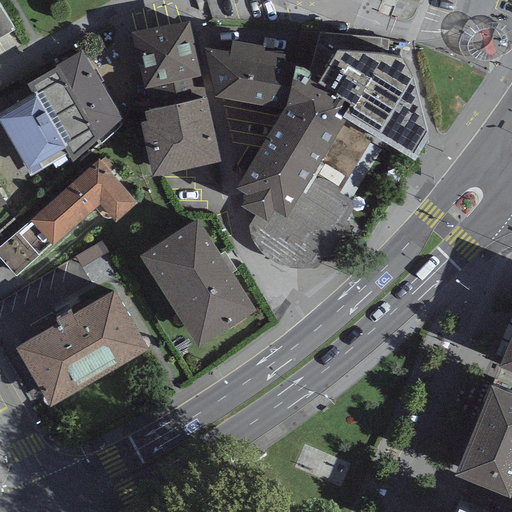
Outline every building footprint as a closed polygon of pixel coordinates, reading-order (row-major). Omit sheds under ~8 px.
[(0,39),(14,31),(0,8),(0,39)] [(189,10),(132,23),(144,78),(201,66),(189,10)] [(386,38),(337,33),(318,62),(303,51),(276,46),(277,42),(264,39),(264,35),(232,29),(230,40),(204,35),(216,85),(282,96),(236,172),(247,178),(239,190),(266,206),(273,195),(286,202),(346,103),(413,144),(429,121),(402,40),(386,38)] [(121,110),(82,42),(32,73),(35,78),(66,128),(62,131),(72,151),(97,130),(100,133),(121,110)] [(35,78),(0,97),(0,103),(27,150),(62,131),(66,128),(35,78)] [(206,85),(144,99),(146,108),(140,110),(152,164),(220,150),(206,85)] [(30,212),(32,214),(53,239),(100,196),(116,215),(136,196),(99,153),(30,212)] [(255,299),(198,208),(140,244),(197,335),(255,299)] [(32,214),(0,241),(0,253),(16,272),(53,239),(32,214)] [(146,338),(113,280),(17,333),(50,392),(146,338)] [(511,321),(499,353),(511,357),(511,321)] [(511,378),(489,370),(454,459),(511,482),(511,479),(511,378)] [(511,511),(511,504),(458,482),(445,511),(511,511)]
